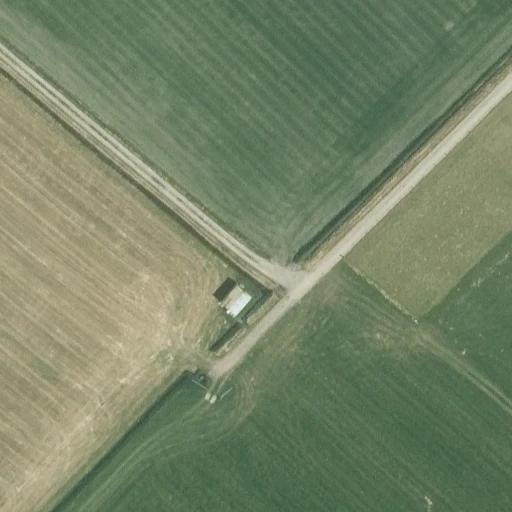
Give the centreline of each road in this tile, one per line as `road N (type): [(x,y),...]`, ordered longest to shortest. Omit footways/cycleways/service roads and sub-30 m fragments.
road 1 (unclassified): [(217,368),(511,81)]
road 2 (track): [(301,286),(251,254),(0,42)]
